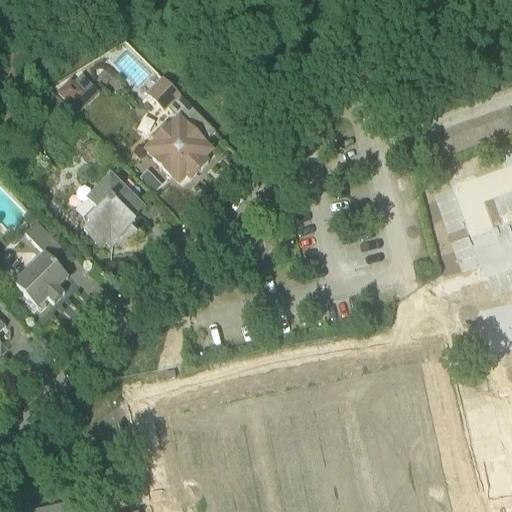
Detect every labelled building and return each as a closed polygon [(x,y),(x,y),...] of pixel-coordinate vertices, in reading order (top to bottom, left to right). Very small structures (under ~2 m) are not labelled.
[(81,78),(74,86),(70,82),(57,96),(71,109),(92,88),(81,78)] [(161,80),(150,91),(144,98),(164,117),(170,111),(180,121),(172,129),(171,128),(169,131),(165,127),(152,140),(155,144),(153,147),(154,147),(147,154),(154,161),(153,162),(171,180),(172,180),(179,186),(185,180),(190,184),(208,166),(204,161),(211,154),(204,148),(205,147),(205,146),(216,135),(161,80)] [(45,100),(33,112),(43,123),(56,111),(45,100)] [(163,188),(148,173),(140,181),(155,196),(163,188)] [(132,224),(143,212),(112,181),(89,204),(100,216),(89,228),(91,230),(85,236),(99,250),(105,245),(111,251),(117,245),(123,251),(136,237),(130,231),(135,227),(132,224)] [(37,311),(40,314),(46,308),(43,305),(47,301),(53,308),(65,297),(58,290),(68,280),(52,264),(63,253),(37,228),(25,239),(42,256),(32,266),(35,269),(15,289),(28,302),(24,306),(33,314),(36,311),(37,311)]
